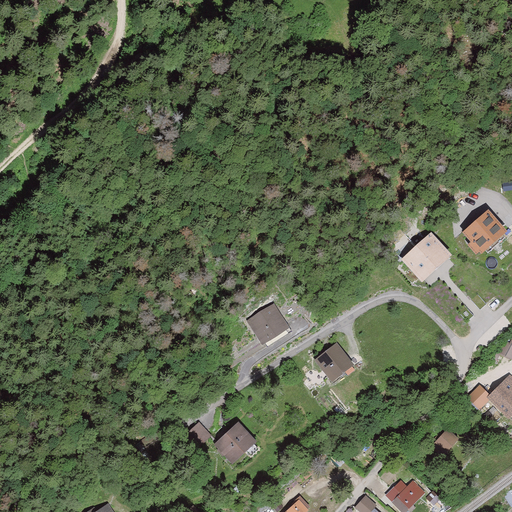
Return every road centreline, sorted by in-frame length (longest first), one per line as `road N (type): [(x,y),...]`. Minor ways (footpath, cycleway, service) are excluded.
road 1 (residential): [(225,397),(386,299),(418,303),(460,353)]
road 2 (track): [(0,167),(69,111),(111,63),(123,34),(122,0)]
road 3 (residential): [(460,353),(452,389),(339,511)]
